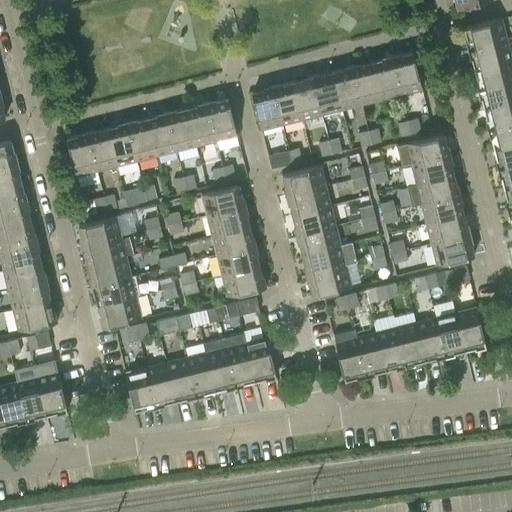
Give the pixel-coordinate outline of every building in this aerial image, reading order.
[(501,18),(463,27),(467,43),(466,43),(467,47),(466,47),(467,48),(506,39),(501,18)] [(506,39),(467,48),(467,49),(468,53),(469,52),(473,68),(511,58),(506,39)] [(392,54),(391,55),(401,94),(421,89),(412,51),(396,55),(396,54),(392,55),(392,54)] [(386,57),(371,61),(381,99),(401,94),(391,55),(390,55),(386,56),(386,57)] [(511,63),(511,58),(473,68),(477,83),(476,83),(477,87),(476,87),(477,88),(511,78),(511,63)] [(352,64),(351,65),(361,104),(381,99),(371,61),(356,65),(356,64),(352,65),(352,64)] [(361,104),(351,65),(350,65),(347,66),(347,67),(332,71),(341,109),(361,104)] [(341,109),(332,71),(317,75),(316,74),(313,75),(312,74),(321,114),(341,109)] [(307,77),(292,81),(302,118),(321,114),(312,74),(311,75),(307,76),(307,77)] [(511,99),(511,78),(477,88),(477,89),(477,88),(478,92),(479,92),(483,107),(511,99)] [(273,84),(272,84),(282,123),(302,118),(292,81),(277,85),(277,84),(273,85),(273,84)] [(282,123),(272,84),(271,85),(267,86),(268,87),(252,91),(261,129),(282,123)] [(207,101),(206,101),(215,140),(236,135),(227,97),(211,101),(211,100),(207,101)] [(511,120),(511,99),(483,107),(487,122),(486,122),(487,126),(486,126),(486,127),(511,120)] [(201,104),(186,107),(196,145),(215,140),(206,101),(205,101),(205,102),(201,102),(201,104)] [(196,145),(186,107),(171,111),(171,110),(167,111),(166,111),(176,150),(196,145)] [(176,150),(166,111),(165,111),(166,111),(162,112),(162,114),(147,117),(156,155),(176,150)] [(156,155),(147,117),(132,121),(131,120),(128,121),(128,120),(127,121),(136,160),(156,155)] [(417,117),(407,120),(410,133),(420,131),(417,117)] [(397,122),(401,136),(410,133),(407,120),(397,122)] [(511,141),(511,120),(486,127),(487,128),(488,132),(489,132),(493,147),(511,141)] [(122,123),(107,127),(117,165),(136,160),(127,121),(126,121),(122,122),(122,123)] [(117,165),(107,127),(92,131),(92,130),(88,131),(88,130),(87,131),(97,170),(117,165)] [(377,127),(367,130),(371,143),(380,141),(377,127)] [(358,132),(361,146),(371,143),(367,130),(358,132)] [(83,133),(67,137),(76,175),(97,170),(87,131),(86,131),(82,132),(83,133)] [(443,133),(433,136),(396,145),(401,166),(411,163),(450,154),(450,153),(449,153),(448,149),(447,149),(443,133)] [(338,137),(328,139),(331,153),(341,151),(338,137)] [(331,153),(328,139),(318,142),(322,155),(331,153)] [(10,140),(0,142),(0,164),(17,160),(17,159),(16,159),(15,155),(14,156),(10,140)] [(511,141),(493,147),(497,162),(496,162),(497,166),(496,166),(496,167),(511,162),(511,141)] [(298,147),(288,149),(292,163),(301,160),(298,147)] [(292,163),(288,149),(267,155),(271,168),(292,163)] [(450,154),(411,163),(416,183),(453,174),(449,159),(451,158),(450,155),(450,154)] [(0,185),(20,180),(17,165),(18,165),(17,161),(17,160),(0,164),(0,185)] [(383,160),(369,163),(371,173),(385,170),(383,160)] [(511,162),(496,167),(497,168),(498,171),(499,171),(503,186),(511,183),(511,162)] [(232,163),(222,166),(225,179),(235,177),(232,163)] [(320,164),(282,173),(286,189),(285,190),(286,193),(286,194),(325,185),(320,164)] [(362,165),(348,169),(351,178),(364,175),(362,165)] [(225,179),(222,166),(212,168),(216,182),(225,179)] [(385,170),(371,173),(374,183),(388,179),(385,170)] [(192,173),(182,176),(186,189),(196,187),(192,173)] [(453,174),(416,183),(406,186),(411,205),(421,203),(460,193),(459,192),(458,189),(457,189),(453,174)] [(364,175),(351,178),(353,188),(367,185),(364,175)] [(176,192),(186,189),(182,176),(173,178),(176,192)] [(24,195),(20,180),(0,185),(0,206),(27,200),(27,199),(26,199),(25,195),(24,195)] [(152,183),(143,185),(146,199),(156,197),(152,183)] [(511,183),(503,186),(507,201),(505,202),(506,205),(506,206),(511,204),(511,183)] [(201,193),(206,214),(245,205),(245,204),(244,200),(243,200),(239,184),(201,193)] [(136,202),(146,199),(143,185),(133,188),(136,202)] [(325,185),(286,194),(286,195),(287,199),(289,199),(292,214),(330,205),(325,185)] [(113,193),(103,195),(107,209),(116,207),(113,193)] [(460,193),(421,203),(426,223),(463,213),(459,198),(460,198),(459,194),(460,194),(460,193)] [(97,211),(107,209),(103,195),(93,198),(97,211)] [(0,227),(30,220),(26,205),(28,205),(27,201),(27,200),(0,206),(0,227)] [(393,200),(379,203),(381,213),(395,209),(393,200)] [(245,205),(206,214),(211,234),(249,225),(245,210),(246,210),(245,206),(246,206),(245,205)] [(335,224),(330,205),(292,214),(296,229),(295,229),(296,233),(295,233),(296,234),(335,224)] [(372,205),(358,208),(360,218),(374,214),(372,205)] [(395,209),(381,213),(384,222),(397,219),(395,209)] [(178,211),(165,214),(167,224),(181,221),(178,211)] [(463,213),(426,223),(431,242),(470,233),(469,232),(468,228),(467,228),(463,213)] [(374,214),(360,218),(363,228),(376,224),(374,214)] [(115,215),(78,224),(82,240),(81,241),(82,245),(81,245),(81,246),(120,236),(115,215)] [(157,216),(144,220),(146,229),(160,226),(157,216)] [(30,220),(0,227),(0,248),(37,239),(37,238),(36,239),(35,235),(34,235),(30,220)] [(181,221),(167,224),(169,233),(183,230),(181,221)] [(335,224),(296,234),(296,235),(297,239),(298,238),(302,253),(340,244),(335,224)] [(249,225),(211,234),(216,254),(255,244),(255,243),(254,240),(252,240),(249,225)] [(160,226),(146,229),(148,239),(162,236),(160,226)] [(470,233),(431,242),(436,263),(473,254),(469,238),(470,238),(469,234),(470,234),(470,233)] [(120,236),(81,246),(82,246),(83,250),(84,250),(88,265),(125,256),(120,236)] [(40,260),(36,244),(37,244),(36,240),(37,240),(37,239),(0,248),(0,257),(3,269),(40,260)] [(402,239),(389,243),(391,252),(405,249),(402,239)] [(255,244),(216,254),(221,274),(259,264),(255,249),(256,249),(255,245),(255,244)] [(340,244),(302,253),(306,268),(305,269),(306,273),(305,273),(306,274),(344,264),(340,244)] [(381,244),(368,248),(370,257),(384,254),(381,244)] [(405,249),(391,252),(394,262),(407,259),(405,249)] [(184,252),(171,255),(173,265),(187,262),(184,252)] [(384,254),(370,257),(373,267),(386,264),(384,254)] [(173,265),(171,255),(158,258),(160,268),(173,265)] [(125,256),(88,265),(92,280),(90,280),(91,284),(91,285),(130,275),(125,256)] [(44,275),(40,260),(3,269),(8,289),(47,279),(46,278),(45,274),(44,275)] [(259,264),(221,274),(226,295),(265,285),(265,283),(264,283),(263,279),(262,279),(259,264)] [(344,264),(306,274),(307,278),(308,278),(312,294),(350,285),(344,264)] [(465,264),(453,267),(456,281),(469,278),(465,264)] [(453,267),(444,269),(448,283),(456,281),(453,267)] [(193,270),(179,274),(182,284),(196,280),(193,270)] [(434,272),(424,274),(428,288),(437,285),(434,272)] [(134,274),(130,275),(91,285),(91,286),(92,286),(93,290),(94,289),(98,305),(135,295),(141,294),(140,293),(139,293),(134,274)] [(418,290),(428,288),(424,274),(415,277),(418,290)] [(172,276),(159,280),(161,289),(175,285),(172,276)] [(47,279),(8,289),(13,308),(50,299),(46,284),(47,284),(46,280),(47,280),(47,279)] [(196,280),(182,284),(184,293),(198,290),(196,280)] [(395,282),(385,284),(388,298),(398,295),(395,282)] [(388,298),(385,284),(375,286),(378,300),(388,298)] [(175,285),(161,289),(163,298),(177,295),(175,285)] [(355,291),(345,294),(349,307),(358,305),(355,291)] [(339,310),(349,307),(345,294),(335,296),(339,310)] [(135,295),(98,305),(101,320),(100,320),(101,324),(101,326),(140,316),(135,295)] [(235,301),(238,314),(248,312),(245,298),(235,301)] [(50,299),(13,308),(18,329),(57,320),(56,318),(55,314),(54,314),(50,299)] [(225,303),(215,306),(218,319),(228,317),(225,303)] [(205,308),(209,322),(218,319),(215,306),(205,308)] [(476,306),(455,311),(464,349),(479,345),(479,346),(483,345),(483,346),(485,345),(476,306)] [(455,311),(435,316),(445,355),(446,355),(445,355),(449,354),(449,352),(464,349),(455,311)] [(185,313),(175,315),(179,329),(189,327),(185,313)] [(179,329),(175,315),(166,318),(169,331),(179,329)] [(435,316),(415,321),(424,359),(440,355),(440,356),(444,355),(445,355),(435,316)] [(415,321),(395,326),(405,365),(406,365),(406,364),(410,363),(409,362),(424,359),(415,321)] [(146,323),(136,325),(139,339),(149,336),(146,323)] [(126,328),(130,341),(139,339),(136,325),(126,328)] [(395,326),(376,331),(385,368),(400,365),(400,366),(404,365),(405,365),(395,326)] [(47,330),(34,333),(38,347),(50,344),(47,330)] [(376,331),(356,336),(366,375),(366,374),(370,373),(370,372),(385,368),(376,331)] [(243,332),(223,337),(235,386),(236,385),(240,384),(239,383),(254,379),(245,342),(243,332)] [(38,347),(34,333),(26,335),(29,349),(38,347)] [(266,336),(245,342),(254,379),(269,375),(270,376),(274,376),(276,375),(266,336)] [(356,336),(335,341),(344,379),(360,375),(361,376),(365,375),(366,375),(356,336)] [(203,342),(206,351),(215,389),(230,385),(230,386),(234,385),(234,386),(235,386),(223,337),(203,342)] [(16,338),(6,340),(10,354),(20,352),(16,338)] [(0,356),(0,357),(10,354),(6,340),(0,341),(0,356)] [(206,351),(186,356),(195,395),(196,395),(200,394),(200,393),(215,389),(206,351)] [(186,356),(166,361),(175,399),(190,395),(191,396),(194,395),(195,396),(195,395),(186,356)] [(166,361),(146,366),(156,405),(157,405),(160,404),(160,403),(175,399),(166,361)] [(146,366),(125,372),(135,409),(151,405),(151,406),(155,405),(155,406),(156,405),(146,366)] [(57,370),(36,376),(45,413),(61,409),(61,411),(65,410),(67,410),(57,370)] [(36,376),(16,381),(26,420),(27,419),(31,418),(30,417),(45,413),(36,376)] [(26,420),(16,381),(0,384),(0,399),(6,423),(21,419),(21,420),(25,419),(25,420),(26,420)]
